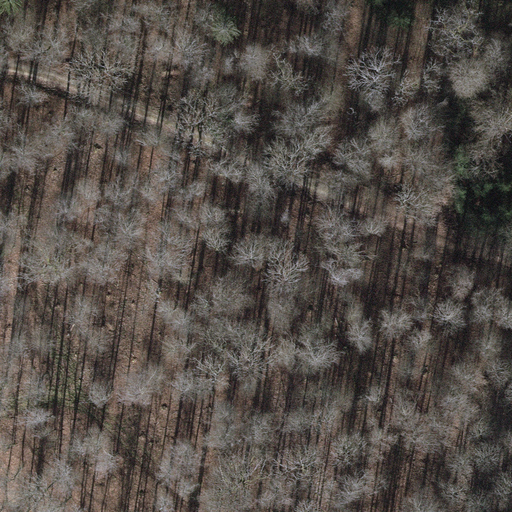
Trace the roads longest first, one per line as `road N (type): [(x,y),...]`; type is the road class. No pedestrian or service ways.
road 1 (track): [(511,256),(214,144)]
road 2 (track): [(0,63),(214,144)]
